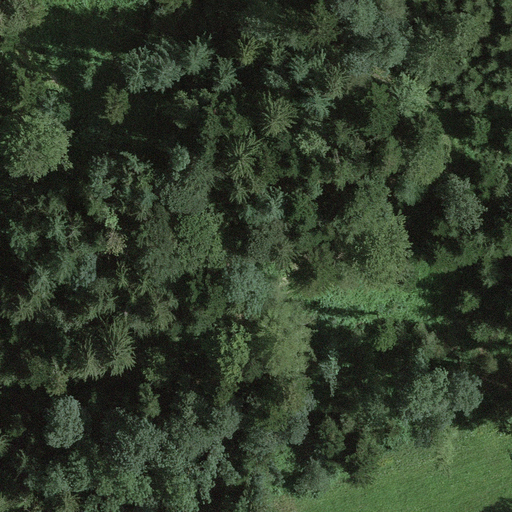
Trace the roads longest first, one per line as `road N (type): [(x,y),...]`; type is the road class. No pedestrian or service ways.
road 1 (track): [(0,392),(320,276),(402,225),(451,177),(447,131),(421,100),(271,0)]
road 2 (track): [(0,30),(64,76),(73,96),(59,141),(0,175)]
